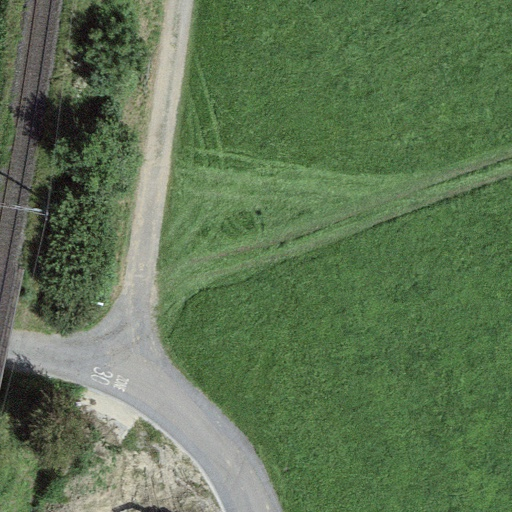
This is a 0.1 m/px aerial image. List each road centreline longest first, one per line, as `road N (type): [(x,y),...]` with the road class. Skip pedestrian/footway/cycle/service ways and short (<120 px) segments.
road 1 (track): [(122,374),(186,0)]
road 2 (residential): [(0,346),(122,374),(157,396),(217,457),(250,511)]
